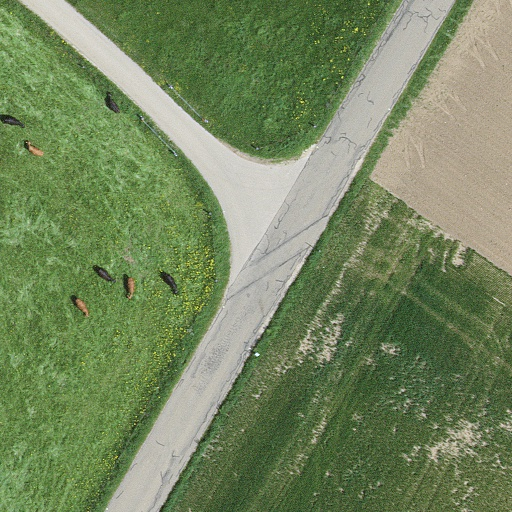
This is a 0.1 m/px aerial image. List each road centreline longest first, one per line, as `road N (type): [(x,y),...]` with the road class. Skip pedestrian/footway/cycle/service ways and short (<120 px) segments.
road 1 (tertiary): [(130,511),(182,428),(270,227),(398,0)]
road 2 (track): [(270,227),(33,0)]
